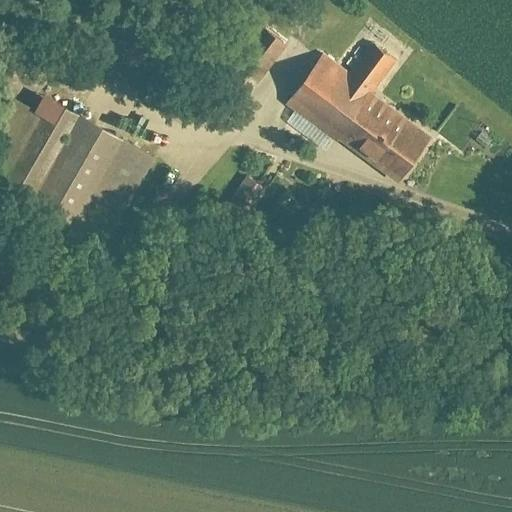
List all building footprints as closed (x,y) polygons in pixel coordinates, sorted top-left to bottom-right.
[(253,21),(219,58),(248,84),(282,47),(253,21)] [(317,52),(285,91),(345,140),(355,128),(391,157),(407,137),(416,126),(367,86),(381,69),(358,49),(340,71),(317,52)] [(153,155),(41,82),(0,145),(0,179),(97,242),(153,155)] [(270,210),(284,189),(265,176),(251,197),(270,210)] [(294,195),(279,215),(298,229),(313,210),(294,195)] [(350,226),(332,214),(313,240),(330,253),(350,226)]
